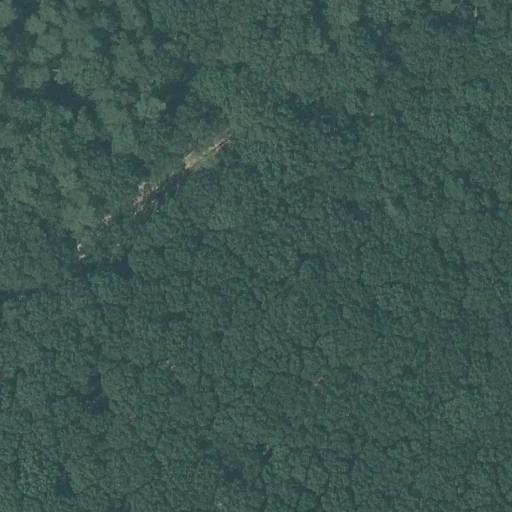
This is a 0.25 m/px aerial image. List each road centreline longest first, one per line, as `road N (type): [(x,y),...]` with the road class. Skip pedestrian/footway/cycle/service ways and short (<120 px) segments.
road 1 (track): [(0,294),(439,0)]
road 2 (unknown): [(0,223),(355,0)]
road 3 (track): [(182,511),(148,473),(124,210)]
